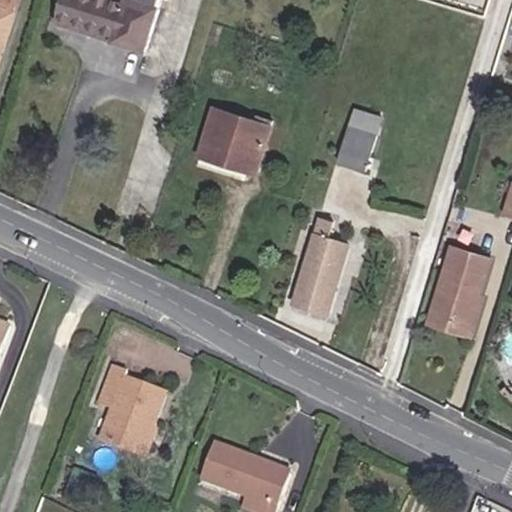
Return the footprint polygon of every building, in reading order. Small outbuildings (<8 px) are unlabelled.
[(0,0),(0,6),(13,11),(16,0),(0,0)] [(138,0),(61,0),(55,20),(145,48),(157,6),(138,0)] [(0,48),(13,11),(0,6),(0,48)] [(256,172),(271,125),(211,106),(196,153),(256,172)] [(362,168),(373,132),(349,125),(338,160),(362,168)] [(318,217),(292,301),(328,313),(349,243),(329,237),(334,221),(318,217)] [(455,247),(434,313),(478,326),(489,292),(484,290),(495,258),(455,247)] [(478,326),(434,313),(432,321),(476,333),(478,326)] [(0,351),(9,326),(0,322),(0,351)] [(144,451),(154,424),(166,391),(126,376),(127,369),(113,364),(100,402),(114,407),(103,437),(144,451)] [(161,426),(154,424),(144,451),(151,453),(161,426)] [(265,457),(221,441),(206,481),(250,496),(246,507),(259,511),(273,511),(289,471),(264,462),(265,457)]
